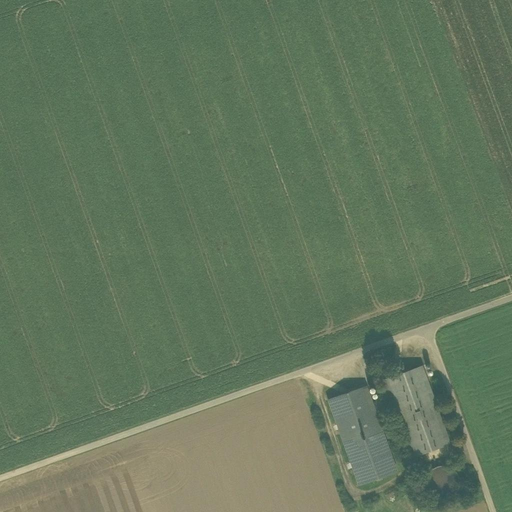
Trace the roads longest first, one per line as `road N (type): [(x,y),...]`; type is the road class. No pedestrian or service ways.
road 1 (unclassified): [(0,479),(511,298)]
road 2 (track): [(427,328),(492,511)]
